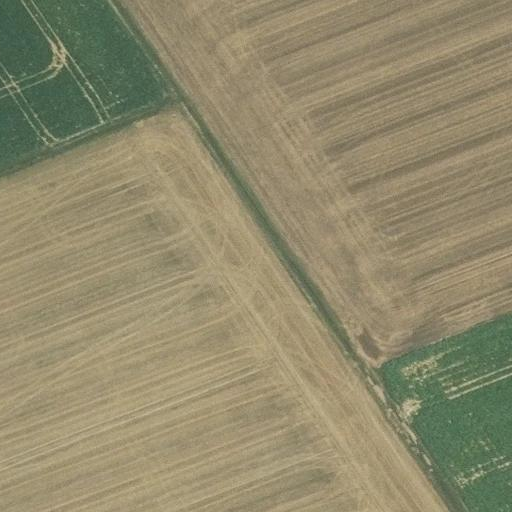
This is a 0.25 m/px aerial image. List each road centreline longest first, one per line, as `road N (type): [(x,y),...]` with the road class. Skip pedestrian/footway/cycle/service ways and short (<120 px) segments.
road 1 (track): [(112,0),(464,511)]
road 2 (track): [(180,99),(0,172)]
